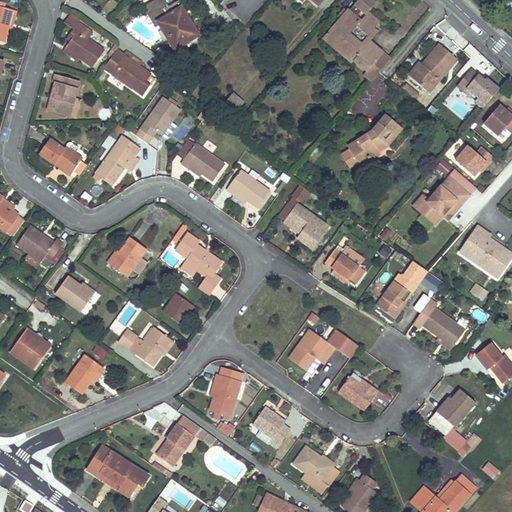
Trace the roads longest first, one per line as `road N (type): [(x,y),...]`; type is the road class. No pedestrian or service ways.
road 1 (residential): [(46,0),(9,166),(84,223),(164,185),(265,268),(210,338)]
road 2 (residential): [(210,338),(343,436),(390,428),(426,377),(385,349)]
road 3 (residential): [(210,338),(167,390),(30,446),(10,463)]
road 4 (unknown): [(167,390),(314,500)]
